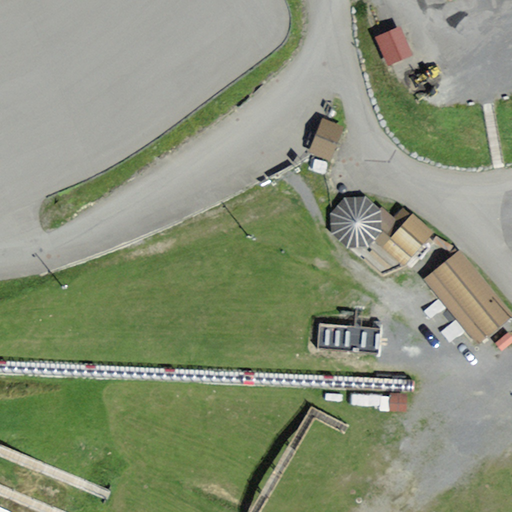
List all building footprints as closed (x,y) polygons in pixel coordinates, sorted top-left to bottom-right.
[(219,0),(232,31),(269,17),(262,0),(219,0)] [(388,60),(414,50),(403,20),(377,30),(388,60)] [(84,115),(88,123),(66,132),(71,143),(120,123),(112,103),(84,115)] [(322,122),(309,152),(330,161),(343,131),(322,122)] [(329,215),(330,235),(346,250),(369,251),(376,242),(384,228),(382,210),(365,198),(342,198),(329,215)] [(384,228),(376,242),(403,267),(433,235),(412,216),(401,227),(382,210),(384,228)] [(511,316),(457,254),(422,280),(474,345),(511,317),(511,316)] [(32,259),(33,270),(59,267),(58,256),(32,259)] [(20,260),(0,262),(0,276),(22,273),(20,260)]
